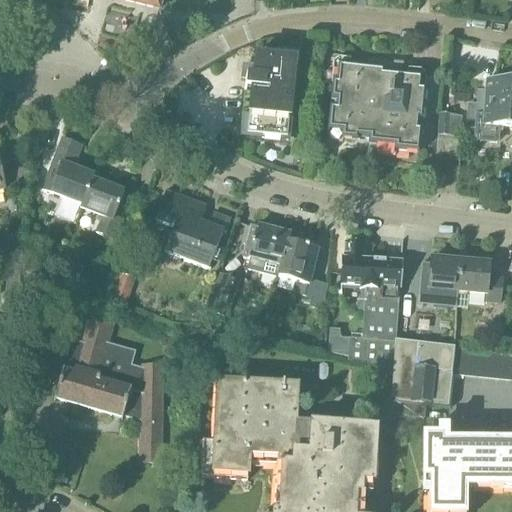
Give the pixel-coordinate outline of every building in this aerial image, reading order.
[(120,0),(160,10),(162,0),(120,0)] [(286,142),(294,62),(254,58),(252,78),(246,78),(244,91),(251,91),(246,138),(286,142)] [(425,81),(415,80),(398,78),(399,68),(382,66),(383,62),(378,61),(376,72),(337,67),(336,84),(332,84),(327,134),(341,135),(340,142),(368,146),(368,148),(394,150),(393,154),(417,157),(425,81)] [(505,130),(511,130),(511,85),(487,84),(486,96),(478,95),(477,108),(468,107),(467,129),(479,130),(478,142),(502,144),(502,133),(505,133),(505,130)] [(451,117),(439,116),(437,138),(449,139),(451,117)] [(461,118),(451,117),(449,139),(459,140),(461,118)] [(81,208),(82,209),(94,175),(73,168),(82,145),(63,138),(43,190),(82,205),(81,208)] [(449,139),(437,138),(434,176),(457,178),(461,140),(459,140),(449,139)] [(95,176),(94,175),(82,209),(103,217),(96,235),(114,242),(123,220),(115,217),(125,192),(93,180),(95,176)] [(225,234),(231,220),(213,213),(208,227),(199,224),(205,208),(165,192),(154,220),(174,228),(164,253),(208,270),(212,260),(215,261),(217,254),(215,253),(222,233),(225,234)] [(279,280),(290,236),(251,226),(243,259),(250,261),(247,272),(279,280)] [(306,240),(290,236),(279,280),(298,285),(295,296),(311,300),(309,308),(321,311),(327,286),(310,281),(317,251),(304,247),(306,240)] [(8,238),(7,263),(21,263),(22,239),(8,238)] [(359,290),(365,291),(367,261),(363,260),(364,246),(343,245),(340,288),(360,289),(359,290)] [(455,310),(457,293),(460,263),(431,260),(430,266),(421,265),(417,306),(455,310)] [(379,371),(393,372),(395,344),(400,263),(367,261),(365,291),(362,341),(348,340),(347,361),(347,364),(379,371)] [(489,266),(460,263),(457,293),(485,296),(484,303),(500,304),(502,280),(487,279),(489,266)] [(61,264),(56,280),(77,286),(80,278),(82,270),(61,264)] [(18,305),(20,267),(7,267),(5,304),(18,305)] [(98,298),(111,302),(119,276),(106,272),(98,298)] [(220,274),(205,311),(224,318),(239,281),(220,274)] [(119,276),(111,302),(126,306),(134,281),(119,276)] [(72,316),(76,303),(56,298),(52,310),(72,316)] [(224,318),(205,311),(200,323),(219,331),(224,318)] [(162,464),(163,367),(143,366),(143,368),(133,366),(137,351),(108,344),(113,325),(90,319),(83,344),(68,340),(61,369),(64,370),(56,402),(123,421),(125,415),(142,420),(141,464),(162,464)] [(486,354),(489,354),(500,355),(503,327),(489,326),(486,354)] [(327,356),(347,361),(348,340),(340,340),(339,336),(339,332),(329,331),(327,356)] [(393,372),(391,401),(394,401),(394,403),(446,408),(452,350),(395,344),(393,372)] [(452,377),(464,378),(466,353),(454,352),(452,377)] [(476,379),(478,354),(466,353),(464,378),(476,379)] [(487,380),(489,355),(478,354),(476,379),(487,380)] [(499,381),(501,356),(489,355),(487,380),(499,381)] [(510,382),(511,357),(501,356),(499,381),(510,382)] [(364,386),(377,387),(377,371),(364,370),(364,383),(364,386)] [(377,371),(377,387),(376,403),(380,403),(379,420),(393,420),(393,417),(394,405),(394,403),(394,401),(391,401),(393,372),(377,371)] [(371,494),(375,431),(287,425),(288,418),(294,418),(296,387),(217,383),(214,442),(202,441),(200,477),(247,480),(247,464),(276,466),(273,511),(358,511),(359,494),(371,494)] [(394,405),(393,417),(418,420),(418,407),(394,405)] [(511,447),(445,447),(446,433),(437,433),(437,442),(423,442),(422,491),(429,491),(428,511),(463,511),(464,492),(511,492),(511,447)]
